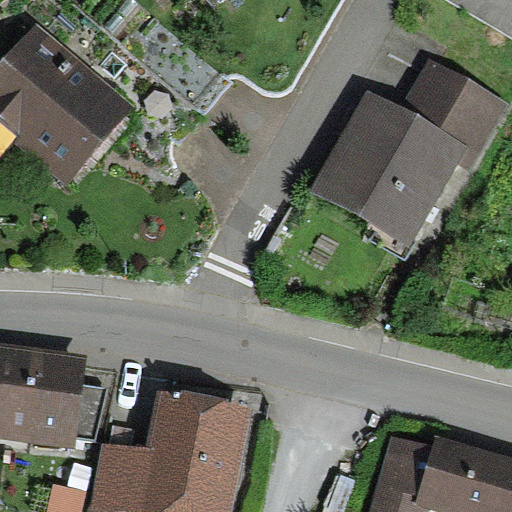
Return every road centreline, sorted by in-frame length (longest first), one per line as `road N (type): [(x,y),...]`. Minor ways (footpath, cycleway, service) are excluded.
road 1 (residential): [(371,0),(193,329)]
road 2 (residential): [(511,412),(193,329)]
road 3 (residential): [(193,329),(0,321)]
